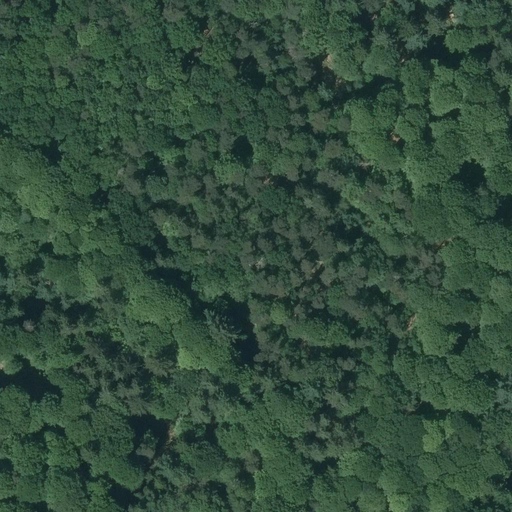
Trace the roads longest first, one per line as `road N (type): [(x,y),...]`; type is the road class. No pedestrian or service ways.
road 1 (unknown): [(0,21),(71,148),(153,236),(228,279),(511,372)]
road 2 (track): [(267,500),(423,507),(455,495),(511,451)]
road 3 (track): [(443,0),(511,149)]
